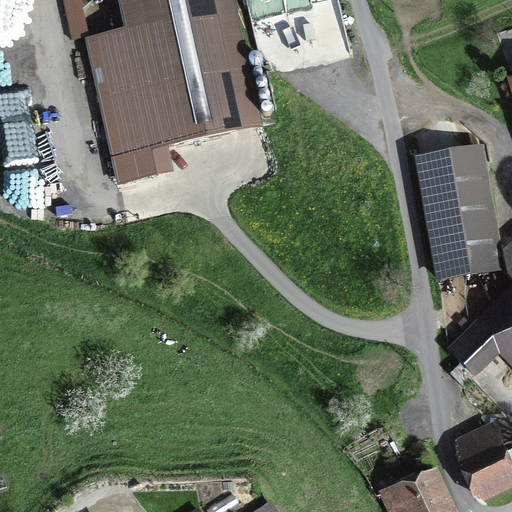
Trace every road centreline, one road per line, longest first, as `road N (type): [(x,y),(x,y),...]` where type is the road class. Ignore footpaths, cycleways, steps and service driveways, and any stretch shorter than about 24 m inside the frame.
road 1 (unclassified): [(469,511),(449,464),(383,81),(359,0)]
road 2 (track): [(511,3),(377,57),(457,103),(511,160)]
